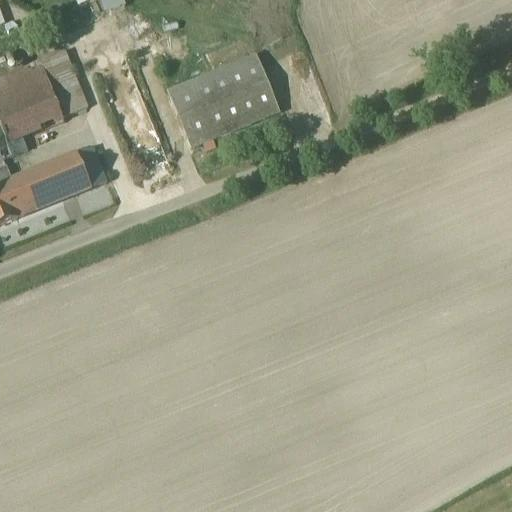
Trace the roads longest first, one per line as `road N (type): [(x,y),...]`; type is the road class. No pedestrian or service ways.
road 1 (unclassified): [(0,274),(317,149)]
road 2 (track): [(317,149),(511,70)]
